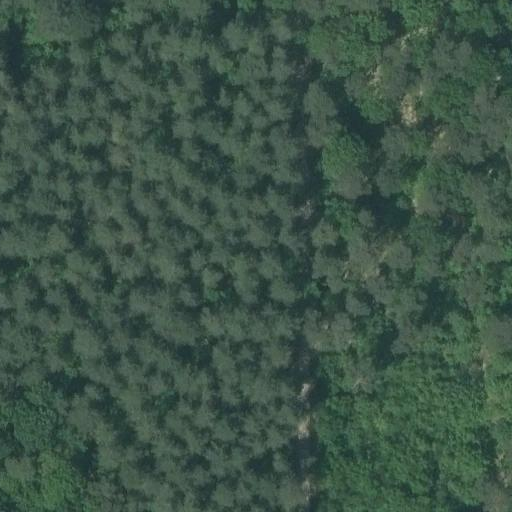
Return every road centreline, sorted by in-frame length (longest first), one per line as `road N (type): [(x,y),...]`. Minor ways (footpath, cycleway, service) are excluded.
road 1 (track): [(296,0),(293,511)]
road 2 (track): [(0,367),(137,511)]
